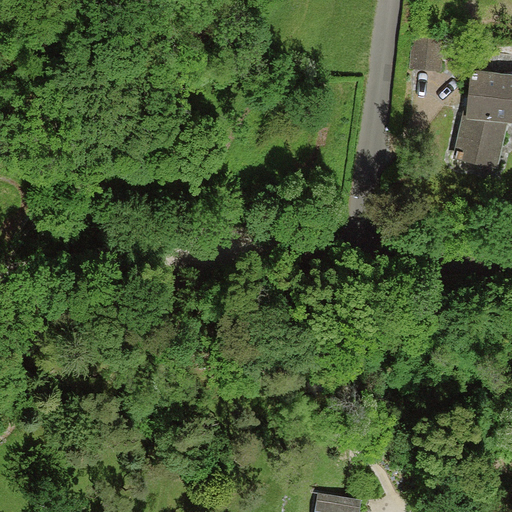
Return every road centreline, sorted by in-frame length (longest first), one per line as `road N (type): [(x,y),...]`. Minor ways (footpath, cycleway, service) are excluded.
road 1 (residential): [(389,0),(356,251),(511,267)]
road 2 (track): [(0,269),(140,247),(356,251)]
